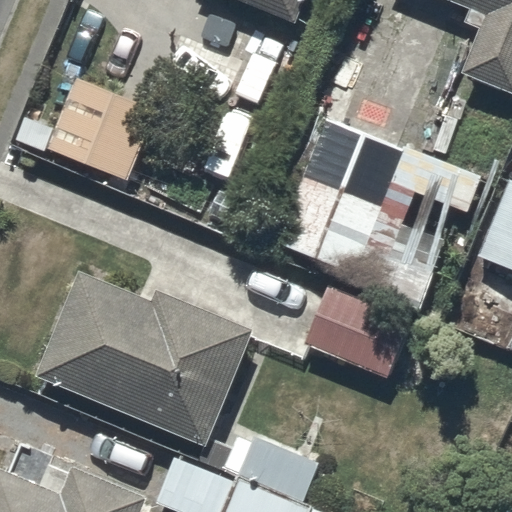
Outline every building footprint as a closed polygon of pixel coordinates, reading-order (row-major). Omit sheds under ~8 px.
[(207,0),(296,38),(312,0),(207,0)] [(511,0),(408,0),(472,26),(466,41),(482,48),(467,86),(511,104),(511,0)] [(117,109),(76,92),(54,139),(29,128),(20,153),(127,194),(160,118),(120,101),(117,109)] [(484,188),(332,131),(277,261),(353,290),(351,297),(429,325),(445,281),(395,263),(416,207),(469,227),(484,188)] [(511,279),(511,194),(510,193),(481,267),(511,279)] [(155,318),(81,286),(38,388),(206,461),(254,350),(159,309),(155,318)] [(409,333),(327,298),(305,352),(386,387),(409,333)] [(237,493),(177,471),(160,511),(307,511),(321,474),(257,451),(256,455),(237,448),(225,481),(240,487),(237,493)] [(65,507),(1,480),(0,482),(0,511),(144,511),(75,482),(65,507)]
